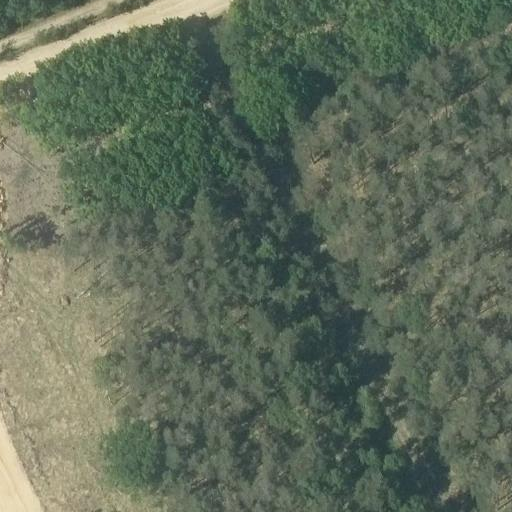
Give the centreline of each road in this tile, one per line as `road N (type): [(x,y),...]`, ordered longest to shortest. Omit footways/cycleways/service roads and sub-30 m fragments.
road 1 (track): [(175,0),(435,511)]
road 2 (track): [(0,69),(166,0)]
road 3 (track): [(0,46),(113,0)]
